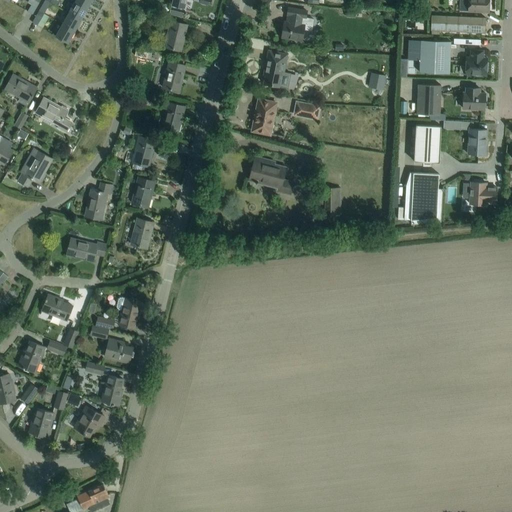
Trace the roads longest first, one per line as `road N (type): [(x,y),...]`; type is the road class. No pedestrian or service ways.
road 1 (unclassified): [(40,466),(80,464),(131,413),(237,0)]
road 2 (residential): [(2,244),(9,227),(79,184),(107,147),(123,78)]
road 3 (residential): [(415,168),(493,170),(509,107)]
road 4 (residential): [(123,78),(77,85),(0,31)]
